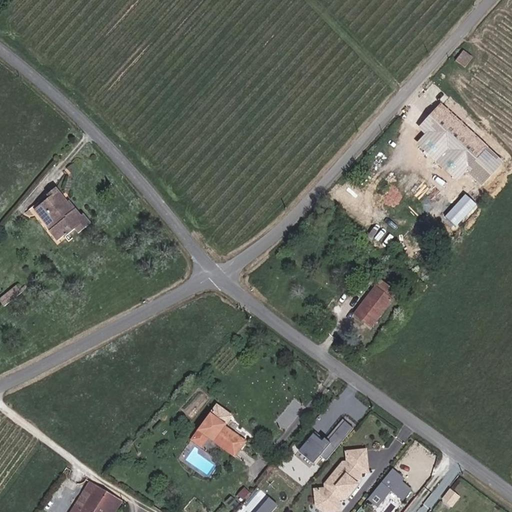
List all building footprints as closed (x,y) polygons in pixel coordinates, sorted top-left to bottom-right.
[(473,58),(463,51),(456,60),(465,68),(473,58)] [(440,106),(420,128),(427,134),(466,171),(487,148),(440,106)] [(418,144),(458,180),(466,171),(427,134),(418,144)] [(483,186),(503,163),(487,148),(466,171),(483,186)] [(52,197),(44,203),(59,219),(53,225),(51,226),(59,236),(67,229),(69,231),(78,223),(82,227),(91,220),(84,212),(81,214),(70,201),(67,203),(62,197),(64,195),(57,187),(50,195),(52,197)] [(39,208),(53,225),(59,219),(44,203),(39,208)] [(0,298),(0,299),(6,306),(24,291),(18,284),(0,298)] [(368,321),(374,325),(392,302),(376,291),(355,317),(366,325),(368,321)] [(368,321),(366,325),(371,329),(374,325),(368,321)] [(241,421),(227,410),(208,436),(217,442),(245,461),(256,446),(234,431),(241,421)] [(329,461),(357,429),(348,421),(331,441),(328,439),(325,441),(317,434),(302,452),(316,465),(324,456),(329,461)] [(217,442),(208,436),(203,443),(213,449),(217,442)] [(369,473),(366,452),(348,454),(348,464),(344,465),(327,486),(327,491),(316,492),(318,508),(322,511),(340,511),(340,501),(347,500),(362,482),(361,475),(369,473)] [(393,470),(369,499),(379,507),(392,491),(404,501),(412,491),(402,483),(405,479),(393,470)] [(83,511),(118,511),(127,499),(104,483),(83,511)] [(460,496),(450,488),(442,499),(452,507),(460,496)] [(261,511),(276,511),(280,508),(271,501),(261,511)]
